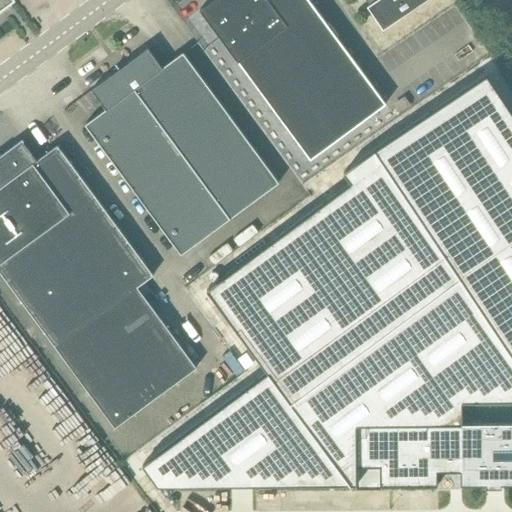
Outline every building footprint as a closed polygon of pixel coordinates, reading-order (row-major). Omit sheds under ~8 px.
[(0,0),(0,10),(14,0),(0,0)] [(212,0),(200,10),(310,159),(386,103),(309,0),(212,0)] [(366,0),(369,5),(367,6),(383,30),(426,0),(366,0)] [(85,124),(181,254),(279,182),(183,52),(162,67),(149,49),(148,48),(91,90),(92,91),(93,90),(106,109),(85,124)] [(268,372),(142,464),(158,486),(357,484),(357,486),(437,485),(437,471),(461,471),(461,485),(486,485),(486,488),(502,488),(502,485),(511,484),(511,423),(463,424),(462,401),(511,400),(511,111),(487,75),(193,271),(268,372)] [(23,140),(0,157),(0,271),(56,347),(115,427),(196,366),(138,287),(154,275),(58,145),(37,160),(23,140)]
